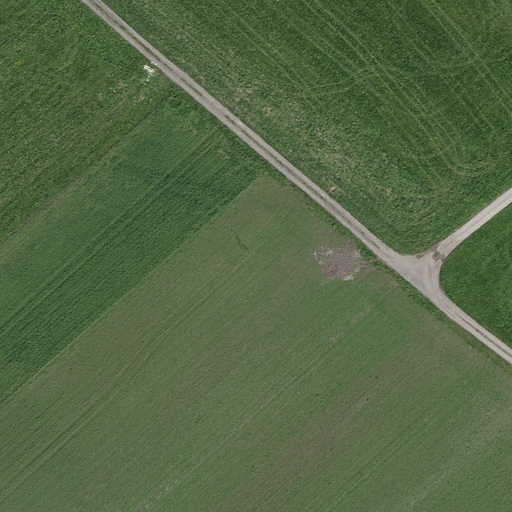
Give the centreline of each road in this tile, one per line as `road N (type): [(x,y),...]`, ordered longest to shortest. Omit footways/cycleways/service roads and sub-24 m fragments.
road 1 (track): [(92,0),(511,356)]
road 2 (track): [(413,275),(511,197)]
